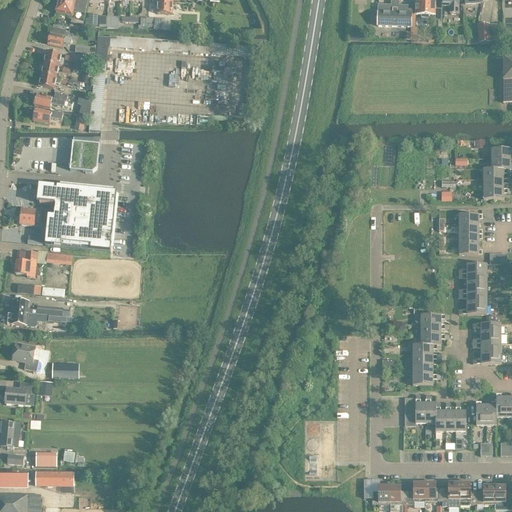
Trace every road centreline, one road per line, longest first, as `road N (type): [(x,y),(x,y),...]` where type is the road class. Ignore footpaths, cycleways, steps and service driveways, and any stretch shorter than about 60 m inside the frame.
road 1 (primary): [(174,511),(268,243),(318,0)]
road 2 (unclassified): [(375,461),(375,207)]
road 3 (unclassified): [(0,176),(8,84),(35,0)]
road 4 (residential): [(511,468),(379,468),(375,461)]
